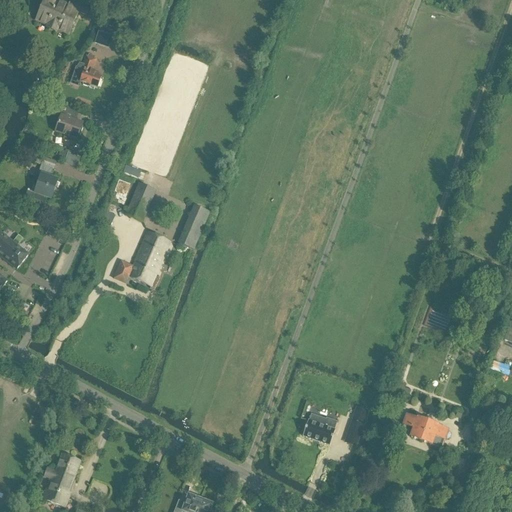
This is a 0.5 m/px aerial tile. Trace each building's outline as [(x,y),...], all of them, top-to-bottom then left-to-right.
[(58,0),(45,0),(36,21),(49,26),(48,28),(52,30),(62,6),(57,4),(58,0)] [(70,0),(67,8),(62,6),(52,30),(56,32),(56,30),(68,34),(78,12),(85,16),(89,8),(71,0),(70,0)] [(99,32),(94,44),(108,49),(112,36),(99,32)] [(74,80),(78,82),(80,82),(97,89),(101,78),(96,76),(97,73),(92,71),(95,60),(85,57),(80,71),(83,71),(82,75),(80,74),(77,73),(74,80)] [(54,133),(64,137),(63,139),(71,142),(72,138),(77,140),(82,124),(65,118),(67,114),(60,112),(62,106),(49,101),(45,111),(47,112),(46,113),(59,118),(54,133)] [(34,192),(28,190),(24,202),(41,208),(44,197),(51,199),(57,181),(49,179),(52,169),(54,169),(56,164),(37,157),(35,164),(41,166),(44,167),(42,174),(40,174),(34,192)] [(156,192),(138,184),(125,215),(143,223),(156,192)] [(193,206),(177,245),(194,251),(210,213),(193,206)] [(49,228),(47,234),(56,238),(59,232),(49,228)] [(113,279),(125,285),(128,278),(151,288),(171,243),(147,233),(132,267),(121,262),(113,279)] [(0,267),(5,270),(12,256),(1,249),(5,240),(0,237),(0,267)] [(498,336),(505,338),(504,341),(511,344),(511,319),(511,321),(504,319),(498,336)] [(397,371),(404,374),(407,367),(399,364),(397,371)] [(405,385),(396,381),(390,394),(406,399),(409,390),(404,388),(405,385)] [(468,422),(467,423),(477,428),(484,411),(474,407),(469,419),(467,418),(465,421),(468,422)] [(357,408),(352,420),(364,424),(368,412),(357,408)] [(308,421),(302,437),(330,446),(335,431),(334,430),(337,423),(327,419),(326,421),(311,415),(309,422),(308,421)] [(410,435),(408,439),(429,446),(442,451),(445,442),(446,440),(447,441),(450,439),(451,436),(450,433),(449,432),(449,431),(438,427),(439,426),(417,418),(416,419),(406,415),(401,426),(402,426),(400,432),(410,435)] [(363,426),(352,422),(345,443),(356,447),(363,426)] [(49,480),(48,484),(42,500),(64,509),(74,482),(73,482),(80,462),(61,454),(55,472),(47,470),(44,478),(49,480)] [(195,511),(200,500),(188,496),(185,504),(178,502),(174,511),(195,511)] [(200,500),(195,511),(209,511),(212,505),(200,500)]
